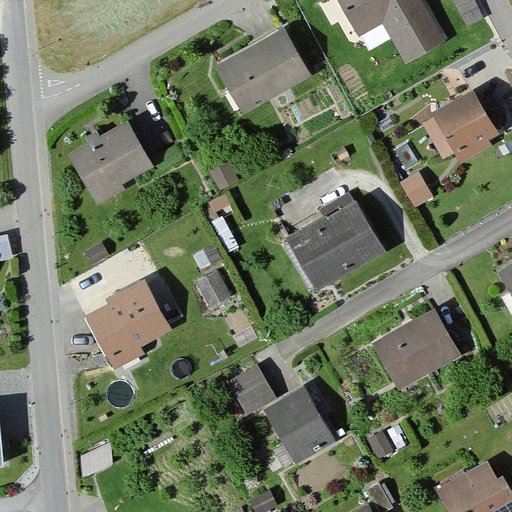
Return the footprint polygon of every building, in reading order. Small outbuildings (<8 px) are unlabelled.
[(430,0),(345,0),(361,31),(383,20),(404,62),(450,39),(430,0)] [(295,22),(224,59),(249,106),(320,69),(295,22)] [(481,84),(430,111),(456,159),(507,132),(481,84)] [(135,117),(75,148),(100,195),(160,164),(135,117)] [(402,176),(415,201),(435,191),(422,166),(402,176)] [(367,193),(294,230),(322,286),(395,250),(367,193)] [(0,255),(14,253),(9,228),(0,229),(0,255)] [(219,264),(198,275),(212,302),(233,291),(219,264)] [(157,276),(87,307),(116,372),(155,354),(150,343),(181,330),(157,276)] [(442,302),(377,335),(402,385),(467,352),(442,302)] [(266,361),(232,377),(249,411),(268,402),(295,458),(339,438),(309,374),(279,388),(266,361)] [(106,433),(78,443),(88,470),(116,459),(106,433)] [(511,511),(511,473),(499,450),(440,482),(456,511),(511,511)] [(384,511),(377,497),(346,511),(384,511)]
